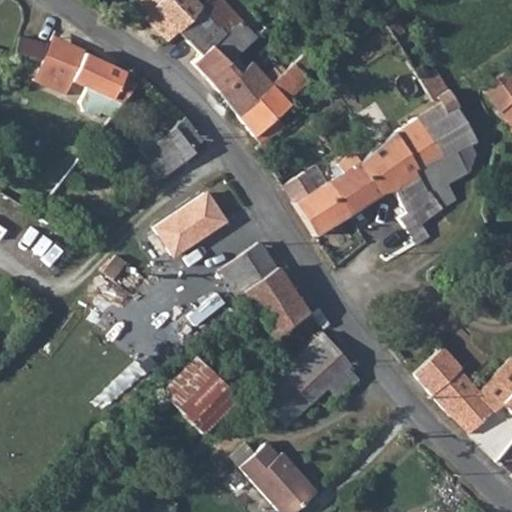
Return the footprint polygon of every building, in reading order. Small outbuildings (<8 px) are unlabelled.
[(195,8),(193,5),(188,0),(135,0),(132,4),(128,9),(132,11),(127,21),(137,28),(144,15),(151,23),(149,25),(163,39),(173,29),(191,11),(195,8)] [(205,79),(225,61),(209,45),(220,33),(195,8),(191,11),(202,23),(184,42),(195,55),(188,61),(205,79)] [(191,11),(173,29),(184,42),(202,23),(191,11)] [(43,41),(17,36),(11,51),(40,58),(43,41)] [(40,58),(55,62),(62,42),(48,37),(40,58)] [(55,62),(40,58),(36,81),(65,93),(70,80),(82,85),(75,100),(78,109),(93,116),(96,110),(102,95),(108,98),(118,73),(120,68),(62,42),(55,62)] [(303,48),(267,81),(234,113),(250,135),(286,102),(284,99),(306,78),(301,71),(314,59),(303,48)] [(216,91),(234,113),(267,81),(248,59),(235,71),(216,91)] [(205,79),(216,91),(235,71),(225,61),(205,79)] [(511,71),(508,66),(478,87),(510,133),(511,131),(511,71)] [(455,103),(434,67),(418,76),(416,77),(429,100),(432,98),(435,103),(440,111),(452,106),(455,103)] [(133,80),(118,73),(108,98),(102,95),(96,110),(107,115),(133,80)] [(452,106),(440,111),(435,103),(412,114),(436,153),(409,169),(424,191),(426,189),(439,207),(455,196),(444,183),(460,173),(462,164),(452,147),(467,137),(468,134),(452,106)] [(134,147),(159,174),(189,150),(187,146),(198,137),(182,114),(169,128),(159,138),(152,131),(134,147)] [(338,170),(322,181),(344,212),(373,194),(390,187),(402,206),(424,191),(409,169),(436,153),(412,114),(391,129),(372,145),(355,158),(350,150),(333,162),(338,170)] [(290,200),(311,233),(344,212),(322,181),(290,200)] [(222,217),(202,189),(150,225),(170,252),(222,217)] [(414,224),(418,221),(439,207),(426,189),(424,191),(402,206),(404,209),(414,224)] [(414,224),(404,209),(396,215),(415,242),(428,234),(418,221),(414,224)] [(410,243),(395,214),(366,229),(381,258),(410,243)] [(234,291),(236,290),(270,264),(254,241),(216,269),(234,291)] [(508,266),(511,257),(511,252),(502,247),(495,259),(508,266)] [(99,268),(108,275),(122,260),(114,252),(99,268)] [(287,288),(270,264),(236,290),(254,314),(287,288)] [(287,288),(254,314),(270,335),(300,310),(302,309),(287,288)] [(347,362),(318,329),(252,394),(281,423),(324,385),(344,365),(347,362)] [(447,415),(454,409),(471,427),(499,402),(511,415),(511,359),(508,356),(476,387),(457,367),(460,365),(440,344),(410,373),(447,415)] [(335,396),(355,377),(344,365),(324,385),(335,396)] [(171,406),(196,432),(232,396),(208,370),(171,406)] [(447,415),(464,433),(471,427),(454,409),(447,415)] [(257,444),(231,470),(274,511),(289,511),(308,493),(295,479),(298,476),(275,453),(271,457),(257,444)] [(298,476),(295,479),(308,493),(312,490),(298,476)]
